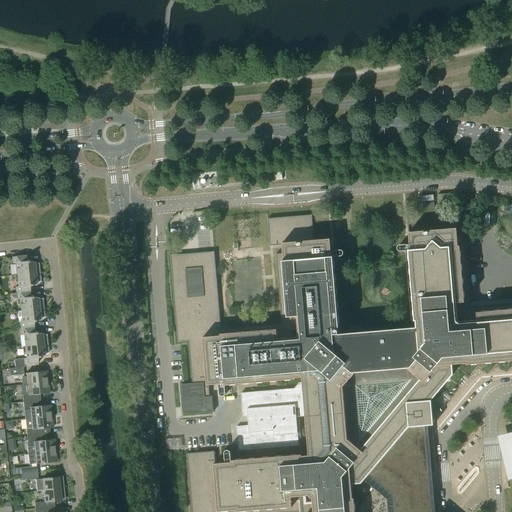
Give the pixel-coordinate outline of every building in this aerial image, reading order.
[(283,253),(276,254),(282,323),(221,328),(214,251),(170,255),(177,343),(188,342),(192,383),(181,384),(184,414),(214,412),(212,396),(210,396),(209,385),(219,384),(219,393),(220,394),(220,395),(221,396),(222,396),(223,396),(224,396),(225,396),(225,395),(226,395),(226,394),(226,393),(225,386),(296,380),(296,378),(302,378),(302,383),(296,384),(292,389),(241,393),(242,403),(243,416),(248,416),(249,426),(237,427),(239,451),(299,446),(299,442),(301,442),(299,419),(297,419),(297,417),(305,416),(309,455),(302,456),(302,454),(232,460),(231,453),(231,452),(230,451),(229,450),(228,450),(227,450),(226,451),(225,451),(225,452),(225,453),(225,454),(225,463),(215,464),(214,451),(187,453),(191,511),(428,511),(426,484),(422,479),(422,475),(422,471),(424,465),(421,426),(433,425),(431,400),(453,375),(452,365),(466,364),(466,365),(511,361),(511,303),(470,307),(465,239),(465,238),(457,239),(456,228),(408,232),(409,244),(400,245),(399,245),(398,246),(398,247),(398,248),(397,248),(398,249),(398,250),(398,251),(399,251),(400,251),(401,252),(408,251),(414,321),(416,321),(416,328),(338,334),(338,328),(339,328),(333,257),(341,257),(341,256),(342,256),(343,256),(343,255),(343,254),(344,253),(343,253),(343,252),(343,251),(342,251),(342,250),(341,250),(340,250),(331,251),(330,239),(314,240),(312,215),(267,219),(270,246),(282,245),(283,253)] [(216,235),(216,227),(204,228),(205,235),(216,235)] [(26,256),(12,257),(13,264),(15,263),(17,275),(39,273),(38,263),(29,261),(29,262),(27,261),(26,256)] [(18,287),(15,287),(16,293),(30,292),(29,286),(31,285),(31,286),(40,282),(39,273),(17,275),(18,287)] [(391,288),(386,293),(390,298),(395,293),(391,288)] [(16,293),(12,294),(12,297),(13,298),(16,300),(19,299),(21,311),(43,308),(42,299),(33,297),(33,298),(30,297),(30,292),(16,293)] [(18,312),(18,317),(19,323),(20,329),(34,327),(33,322),(35,321),(44,317),(43,308),(21,311),(18,311),(18,312)] [(34,327),(20,329),(21,335),(23,335),(25,347),(47,344),(46,335),(37,333),(34,333),(34,327)] [(26,358),(14,360),(15,368),(23,367),(24,367),(24,365),(38,363),(37,358),(39,357),(48,353),(47,344),(25,347),(26,358)] [(15,368),(9,369),(10,376),(24,374),(23,367),(15,368)] [(47,371),(26,373),(27,384),(48,382),(47,371)] [(28,394),(20,395),(20,402),(23,402),(36,401),(35,395),(49,393),(48,382),(27,384),(28,394)] [(23,402),(25,419),(52,416),(51,405),(37,407),(36,401),(23,402)] [(52,416),(25,419),(27,436),(40,435),(39,429),(53,427),(52,416)] [(27,444),(26,444),(27,454),(56,451),(54,439),(40,441),(40,435),(27,436),(27,444)] [(56,451),(27,454),(29,467),(25,467),(25,474),(37,472),(36,464),(57,462),(56,451)] [(62,477),(35,480),(36,491),(43,490),(63,488),(62,477)] [(44,502),(34,503),(35,509),(51,507),(51,501),(65,500),(63,488),(43,490),(44,502)]
